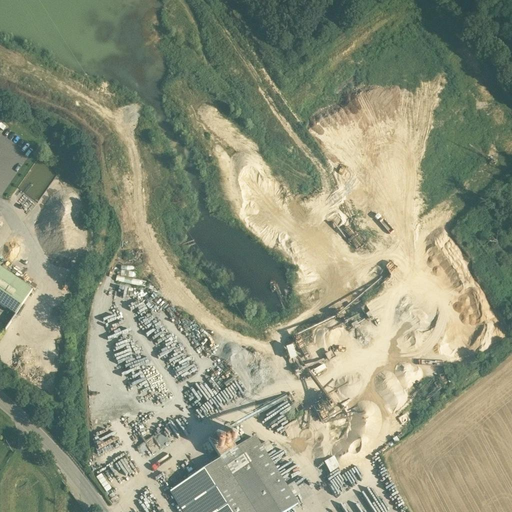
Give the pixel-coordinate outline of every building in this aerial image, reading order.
[(32,291),(0,269),(0,305),(15,316),(32,291)] [(294,347),(287,349),(291,362),(298,360),(294,347)] [(207,443),(219,462),(234,451),(223,433),(207,443)] [(219,462),(169,493),(181,511),(288,511),(297,506),(254,439),(234,451),(219,462)] [(335,458),(325,463),(331,474),(341,469),(335,458)]
